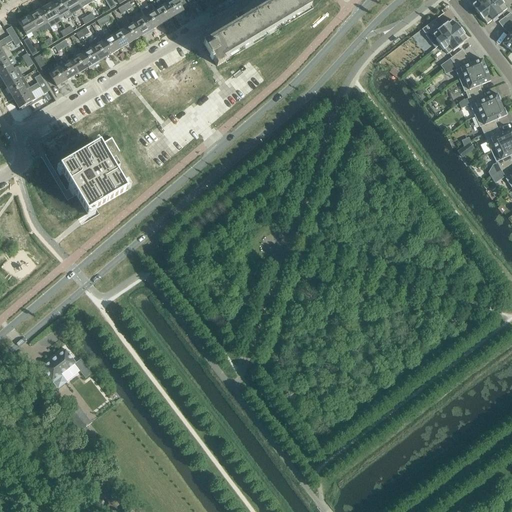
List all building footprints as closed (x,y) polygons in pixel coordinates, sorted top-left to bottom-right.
[(62,0),(57,0),(50,4),(58,17),(69,11),(62,0)] [(62,0),(69,11),(79,5),(76,0),(62,0)] [(104,0),(110,10),(116,7),(111,0),(104,0)] [(155,10),(163,24),(174,17),(166,4),(165,5),(162,0),(160,0),(157,2),(160,8),(155,10)] [(182,0),(162,0),(165,5),(166,4),(174,17),(184,11),(182,8),(186,5),(182,0)] [(228,60),(313,10),(306,0),(276,0),(203,44),(210,56),(209,57),(212,61),(213,60),(217,67),(225,62),(226,64),(229,62),(228,60)] [(478,16),(498,0),(477,0),(476,1),(476,2),(472,5),(475,10),(475,11),(478,16)] [(503,5),(499,0),(498,0),(478,16),(482,21),(483,20),(487,25),(491,21),(492,22),(502,14),(501,14),(506,10),(503,5)] [(58,17),(50,4),(40,10),(47,24),(50,28),(61,22),(58,17)] [(121,15),(127,11),(124,5),(118,9),(121,15)] [(153,30),(163,24),(155,10),(149,14),(146,9),(141,12),(144,17),(145,17),(153,30)] [(28,15),(29,17),(37,30),(47,24),(40,10),(36,13),(34,11),(28,15)] [(90,22),(95,19),(92,13),(87,17),(90,22)] [(503,29),(511,20),(511,16),(510,13),(498,22),(503,29)] [(106,24),(110,21),(107,15),(102,18),(106,24)] [(39,34),(37,30),(29,17),(25,19),(24,17),(17,21),(26,36),(31,33),(34,38),(40,35),(39,34)] [(85,25),(90,22),(87,17),(81,20),(85,25)] [(147,33),(153,30),(145,17),(144,17),(134,23),(142,36),(141,37),(142,38),(149,35),(147,33)] [(100,27),(106,24),(102,18),(97,22),(100,27)] [(421,30),(426,35),(438,26),(434,20),(421,30)] [(437,32),(432,35),(436,40),(435,40),(439,46),(460,29),(456,24),(455,25),(452,20),(447,24),(447,23),(436,31),(437,32)] [(511,20),(503,29),(509,34),(501,44),(511,52),(511,50),(511,20)] [(141,37),(142,36),(134,23),(123,29),(131,42),(141,37)] [(69,35),(74,32),(71,26),(65,29),(69,35)] [(9,36),(0,41),(0,48),(6,45),(12,41),(17,38),(11,27),(6,30),(9,36)] [(84,36),(89,33),(86,28),(81,31),(84,36)] [(63,38),(69,35),(65,29),(60,32),(63,38)] [(131,42),(123,29),(113,36),(121,49),(131,42)] [(460,29),(439,46),(443,51),(444,50),(447,55),(452,51),(452,52),(463,44),(462,43),(467,40),(463,35),(464,35),(460,29)] [(79,40),(84,36),(81,31),(75,34),(79,40)] [(99,37),(110,55),(121,49),(113,36),(108,39),(105,33),(99,37)] [(93,40),(97,45),(92,48),(99,61),(110,55),(99,37),(93,40)] [(15,46),(21,43),(17,38),(12,41),(15,46)] [(32,56),(38,53),(29,38),(23,41),(32,56)] [(48,47),(53,44),(50,39),(44,42),(48,47)] [(63,49),(68,46),(65,40),(60,43),(63,49)] [(58,52),(63,49),(60,43),(54,47),(58,52)] [(0,48),(0,62),(7,59),(12,56),(6,45),(0,48)] [(99,61),(92,48),(86,51),(83,46),(78,49),(81,55),(89,68),(93,65),(94,67),(100,63),(99,61)] [(462,50),(450,59),(453,64),(467,57),(462,50)] [(25,62),(30,59),(27,54),(22,57),(25,62)] [(78,74),(89,68),(81,55),(70,61),(78,74)] [(34,59),(37,64),(42,61),(39,56),(34,59)] [(467,57),(453,64),(456,70),(455,71),(459,82),(486,70),(482,59),(470,64),(467,57)] [(7,59),(0,62),(0,77),(13,69),(7,59)] [(28,68),(33,65),(30,59),(25,62),(28,68)] [(67,80),(78,74),(70,61),(65,64),(62,59),(56,62),(60,67),(67,80)] [(48,71),(42,61),(37,64),(43,74),(48,71)] [(67,80),(60,67),(49,74),(57,87),(67,80)] [(13,69),(0,77),(6,88),(19,80),(16,74),(18,73),(15,68),(13,69)] [(486,70),(459,82),(464,92),(465,92),(468,99),(481,93),(479,86),(491,81),(486,70)] [(37,84),(43,81),(40,75),(34,78),(37,84)] [(19,80),(6,88),(13,99),(29,89),(23,78),(19,80)] [(239,87),(246,97),(255,90),(248,80),(239,87)] [(37,84),(29,89),(13,99),(19,109),(21,108),(22,110),(29,106),(28,104),(35,100),(31,93),(40,88),(44,95),(49,91),(43,81),(37,84)] [(481,93),(468,99),(471,106),(470,106),(474,117),(501,105),(499,101),(500,101),(497,94),(484,100),(481,93)] [(503,109),(501,105),(474,117),(479,128),(480,127),(483,134),(497,128),(494,121),(507,116),(504,109),(503,109)] [(142,121),(164,157),(176,150),(154,114),(142,121)] [(497,128),(483,134),(486,141),(485,141),(490,152),(511,141),(511,129),(511,130),(511,129),(500,134),(497,128)] [(482,135),(477,137),(480,144),(485,142),(482,135)] [(100,145),(60,169),(71,188),(74,192),(76,195),(87,214),(87,215),(96,209),(127,191),(139,184),(119,151),(113,140),(112,139),(112,138),(100,145)] [(461,156),(475,150),(470,138),(462,141),(465,148),(459,150),(461,156)] [(511,141),(490,152),(495,163),(496,163),(500,171),(511,164),(511,159),(510,156),(511,155),(511,141)] [(511,164),(500,171),(506,179),(505,179),(511,189),(511,188),(511,164)] [(54,382),(54,385),(57,388),(59,388),(65,383),(65,381),(63,378),(60,378),(59,376),(76,363),(65,350),(55,357),(55,358),(52,361),(51,360),(41,368),(45,373),(44,374),(47,378),(48,377),(51,382),(53,381),(54,382)] [(91,423),(83,413),(77,418),(72,421),(80,432),(91,423)]
